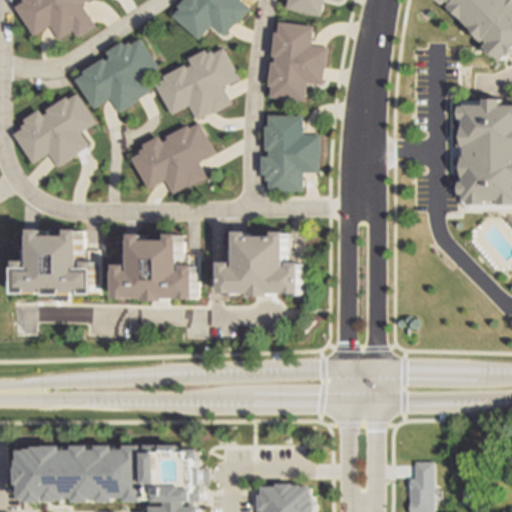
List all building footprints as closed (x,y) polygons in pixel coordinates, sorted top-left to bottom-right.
[(90,0),(84,4),(93,18),(98,26),(79,38),(74,31),(61,40),(51,25),(35,36),(16,7),(25,1),(24,0),(90,0)] [(242,0),(250,7),(251,8),(236,24),(235,23),(224,35),(212,25),(200,39),(174,15),(181,7),(179,6),(184,0),(242,0)] [(341,0),(341,2),(333,0),(325,0),(321,17),(288,9),(290,0),(341,0)] [(315,27),(313,45),(328,47),(330,47),(327,70),(326,69),(324,85),(308,83),(305,103),(272,98),(273,87),(270,87),(273,63),(276,63),(277,58),(274,57),(278,33),(280,33),(281,22),(315,27)] [(143,38),(162,67),(146,78),(154,90),(141,99),(141,100),(123,112),(122,111),(114,98),(97,109),(79,80),(88,74),(87,72),(107,59),(108,61),(113,58),(112,55),(110,52),(126,42),(128,45),(132,42),(134,44),(143,38)] [(224,47),(240,78),(224,87),(232,101),(232,103),(213,113),(212,112),(198,120),(190,105),(173,114),(157,83),(166,78),(165,76),(186,65),(187,67),(193,64),(192,62),(190,59),(206,50),(208,53),(213,50),(214,52),(224,47)] [(79,93),(98,122),(82,132),(91,145),(77,154),(78,155),(59,167),(58,166),(50,153),(33,163),(15,134),(24,128),(23,126),(27,123),(25,120),(41,110),(43,113),(44,115),(50,112),(48,110),(69,96),(70,99),(79,93)] [(504,99),(504,106),(511,106),(511,204),(500,204),(500,201),(488,201),(488,204),(470,204),(470,201),(466,201),(466,195),(461,195),(461,183),(466,183),(466,178),(464,178),(464,157),(467,157),(467,148),(464,148),(464,128),(466,128),(466,119),(461,119),(461,107),(464,107),(464,105),(486,105),(486,99),(504,99)] [(304,116),(303,135),(319,135),(321,135),(320,157),(319,157),(319,173),(303,173),(303,192),(269,192),(269,182),(266,182),(266,176),(262,176),(263,157),(266,157),(269,157),(269,151),(266,151),(266,127),(269,127),(269,116),(304,116)] [(200,122),(216,152),(200,161),(207,175),(208,176),(188,187),(187,185),(173,193),(166,180),(149,189),(133,158),(142,153),(141,151),(146,148),(144,145),(161,136),(162,139),(164,142),(169,139),(168,136),(189,125),(190,127),(200,122)] [(84,230),(84,236),(85,236),(85,249),(99,249),(98,295),(86,296),(86,294),(68,293),(68,297),(51,297),(51,294),(33,293),(33,296),(21,296),(21,248),(35,248),(35,237),(36,237),(36,231),(47,230),(47,236),(73,236),(72,230),(84,230)] [(185,233),(185,240),(186,240),(186,253),(200,253),(200,300),(185,300),(185,299),(171,299),(171,302),(150,302),(150,299),(136,299),(136,300),(121,300),(121,254),(136,254),(136,240),(137,240),(137,234),(148,234),(148,240),(174,240),(173,234),(185,233)] [(292,234),(292,239),(292,249),(307,249),(306,297),(292,297),(276,297),(276,299),(256,299),(256,297),(237,297),(237,298),(227,298),(228,250),(242,250),(242,238),(242,234),(254,234),(254,238),(280,239),(280,234),(292,234)] [(67,448),(67,452),(78,452),(78,447),(94,448),(94,451),(102,451),(102,446),(118,447),(118,450),(129,450),(129,445),(146,446),(146,463),(151,463),(151,445),(165,446),(165,450),(168,450),(168,444),(185,444),(185,450),(192,450),(192,448),(203,448),(203,459),(201,459),(201,465),(212,465),(211,483),(202,483),(202,487),(209,487),(208,499),(201,499),(201,500),(192,500),(192,504),(205,504),(205,511),(157,511),(157,506),(171,506),(171,501),(164,501),(164,499),(155,499),(155,483),(148,483),(148,502),(133,501),(133,498),(120,497),(119,502),(104,502),(104,499),(96,499),(96,504),(81,503),(81,500),(73,500),(73,502),(63,502),(63,504),(51,504),(51,500),(50,500),(50,505),(35,505),(35,504),(26,503),(26,489),(22,488),(22,473),(23,473),(23,464),(24,464),(24,454),(31,454),(31,452),(39,452),(39,450),(50,450),(50,448),(67,448)] [(302,487),(302,488),(311,488),(311,495),(313,495),(313,503),(316,503),(316,511),(260,511),(260,497),(262,497),(262,488),(277,488),(277,485),(294,485),(294,487),(302,487)] [(474,487),(474,504),(463,504),(462,487),(474,487)]
